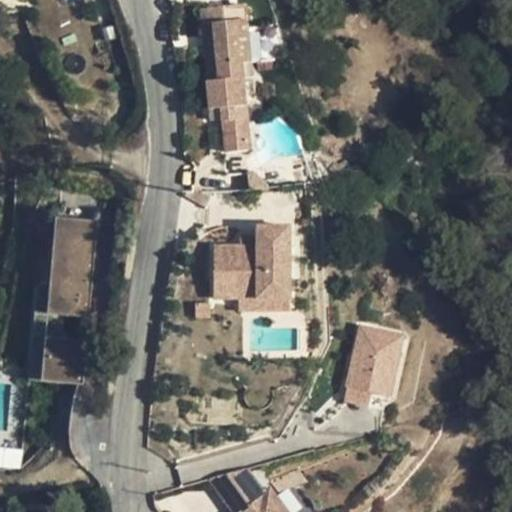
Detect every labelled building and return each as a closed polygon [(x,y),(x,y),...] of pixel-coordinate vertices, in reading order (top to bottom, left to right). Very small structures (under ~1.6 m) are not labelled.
[(246,6),(202,10),(203,25),(214,24),(217,46),(205,47),(207,67),(218,66),(242,64),(241,44),(250,43),(246,6)] [(214,24),(203,25),(205,47),(217,46),(214,24)] [(250,43),(241,44),(242,64),(252,63),(250,43)] [(252,63),(242,64),(244,78),(253,77),(252,63)] [(242,64),(218,66),(220,81),(208,82),(211,109),(222,108),(223,120),(223,121),(226,152),(250,150),(244,78),(242,64)] [(218,66),(207,67),(208,82),(220,81),(218,66)] [(222,108),(211,109),(212,120),(223,120),(222,108)] [(257,190),(314,183),(305,156),(275,160),(261,167),(255,172),(257,190)] [(47,312),(88,315),(95,219),(54,216),(47,312)] [(288,226),(256,226),(256,236),(256,246),(256,250),(245,251),(245,246),(239,246),(212,246),(213,298),(238,298),(288,297),(288,226)] [(239,236),(239,246),(245,246),(256,246),(256,236),(239,236)] [(34,283),(27,379),(84,383),(87,338),(61,336),(62,316),(46,315),(48,284),(34,283)] [(288,297),(238,298),(238,310),(289,309),(288,297)] [(347,392),(371,398),(388,403),(404,345),(363,334),(347,392)] [(371,398),(347,392),(344,405),(367,412),(371,398)] [(388,403),(371,398),(369,405),(387,410),(388,403)] [(0,467),(21,469),(23,446),(0,444),(0,467)] [(288,511),(270,487),(236,511),(288,511)]
